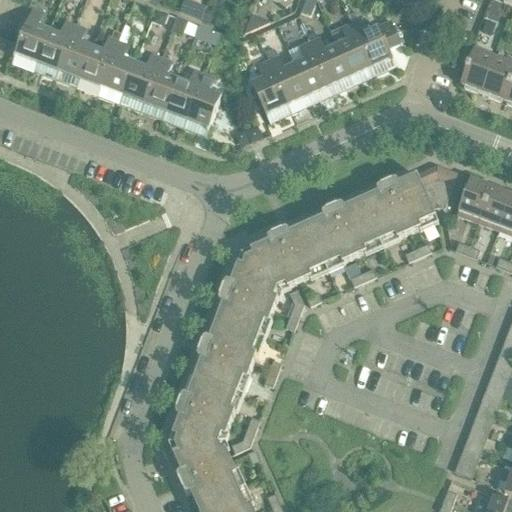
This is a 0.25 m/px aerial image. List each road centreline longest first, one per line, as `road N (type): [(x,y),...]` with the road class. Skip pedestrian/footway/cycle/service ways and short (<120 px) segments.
road 1 (residential): [(149,511),(131,474),(132,434),(225,197)]
road 2 (residential): [(225,197),(0,113)]
road 3 (residential): [(225,197),(406,118)]
road 4 (residential): [(455,0),(406,118)]
